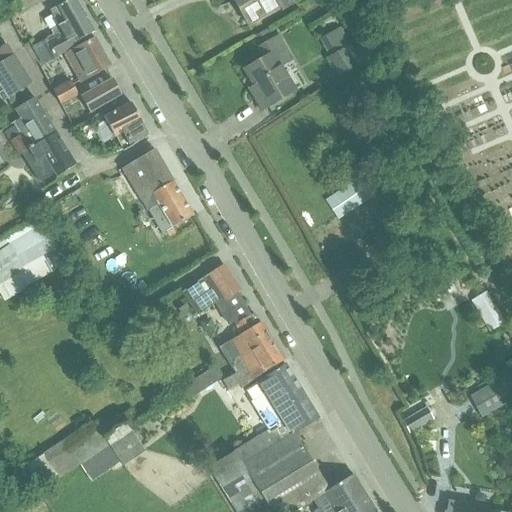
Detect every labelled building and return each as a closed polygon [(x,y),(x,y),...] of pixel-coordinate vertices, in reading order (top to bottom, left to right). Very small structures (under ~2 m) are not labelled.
[(15,0),(23,13),(46,0),(15,0)] [(47,42),(35,49),(44,66),(58,58),(58,57),(78,46),(76,44),(92,35),(94,34),(94,33),(75,0),(73,0),(51,12),(60,28),(51,33),(53,37),(49,39),(51,43),(49,45),(47,42)] [(232,0),(248,27),(279,9),(282,14),(294,7),(290,0),(232,0)] [(335,51),(349,41),(340,27),(326,37),(335,51)] [(264,61),(246,71),(257,91),(252,94),(263,113),(296,93),(282,69),(293,62),(279,38),(272,42),(264,29),(254,35),(262,48),(258,50),(264,61)] [(65,56),(82,85),(111,68),(94,39),(72,52),(65,56)] [(350,48),(344,51),(329,60),(340,79),(356,70),(361,66),(350,48)] [(0,97),(4,104),(9,101),(21,120),(13,125),(15,128),(16,130),(30,151),(38,147),(39,149),(58,137),(57,136),(58,136),(35,100),(24,108),(17,97),(33,86),(14,58),(0,66),(0,97)] [(322,87),(333,81),(331,77),(320,84),(322,87)] [(113,82),(81,99),(89,114),(121,98),(113,82)] [(79,97),(72,83),(55,92),(62,105),(79,97)] [(107,124),(96,130),(104,145),(115,140),(117,139),(124,153),(133,148),(147,136),(131,104),(128,106),(104,120),(107,124)] [(77,167),(58,137),(39,149),(38,147),(30,151),(16,130),(15,128),(5,135),(19,158),(29,151),(36,162),(29,166),(41,185),(55,175),(58,179),(77,167)] [(155,152),(124,170),(143,202),(149,214),(150,213),(161,233),(192,216),(172,181),(155,152)] [(358,179),(324,201),(337,221),(372,199),(358,179)] [(29,201),(35,211),(52,202),(45,191),(29,201)] [(23,217),(0,242),(0,282),(8,289),(51,242),(23,217)] [(283,363),(260,324),(259,324),(256,318),(254,314),(250,316),(242,302),(238,296),(236,292),(240,290),(230,275),(224,265),(206,277),(221,300),(216,304),(229,324),(234,321),(243,333),(227,342),(228,344),(221,349),(235,372),(219,381),(227,394),(240,386),(241,389),(258,379),(283,363)] [(402,333),(460,308),(450,285),(392,311),(402,333)] [(470,302),(489,333),(504,324),(486,292),(470,302)] [(289,438),(295,434),(319,418),(287,366),(246,391),(253,402),(250,404),(268,433),(262,436),(266,444),(288,436),(289,438)] [(220,382),(219,381),(213,370),(180,390),(187,402),(220,382)] [(511,372),(469,398),(481,420),(511,401),(511,372)] [(55,474),(57,476),(80,462),(81,461),(109,444),(141,424),(131,408),(98,428),(93,420),(42,452),(43,453),(55,474)] [(436,421),(429,410),(407,423),(413,434),(436,421)] [(266,444),(262,436),(211,467),(238,511),(294,511),(314,501),(329,491),(295,434),(289,438),(288,436),(266,444)] [(81,461),(80,462),(84,468),(90,478),(113,464),(119,460),(109,444),(81,461)] [(43,453),(27,463),(40,483),(55,474),(43,453)] [(374,511),(353,477),(329,491),(314,501),(319,510),(316,511),(374,511)] [(475,511),(475,505),(449,500),(447,511),(444,510),(444,511),(475,511)]
